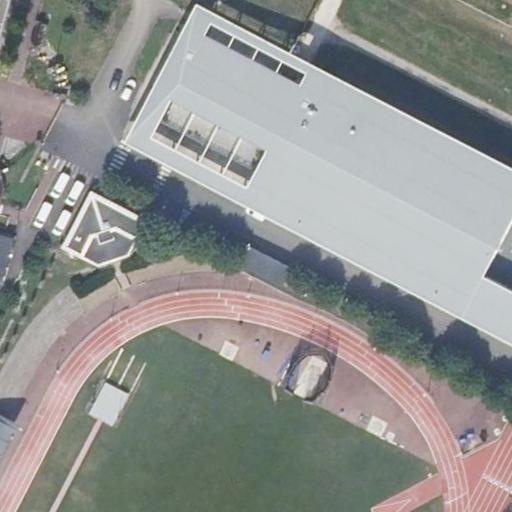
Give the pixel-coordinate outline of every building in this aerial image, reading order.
[(511,165),(198,2),(125,142),(511,341),(511,311),(507,309),(504,313),(473,297),(467,309),(431,291),(433,287),(426,283),(424,287),(311,229),(313,225),(306,221),(304,225),(268,206),(292,161),(268,148),(257,170),(248,186),(153,136),(172,98),(160,92),(186,43),(197,48),(205,33),(206,34),(213,22),(308,71),(303,80),(327,92),(335,76),(511,167),(511,165)] [(197,48),(186,43),(160,92),(172,98),(161,121),(257,170),(268,148),(292,161),(268,206),(304,225),(306,221),(313,225),(311,229),(424,287),(426,283),(433,287),(431,291),(467,309),(473,297),(504,313),(507,309),(511,311),(511,167),(335,76),(327,92),(303,80),(301,83),(206,34),(205,33),(197,48)] [(35,55),(36,55),(36,54),(41,47),(42,45),(41,44),(40,43),(38,42),(37,43),(31,52),(30,53),(31,55),(32,56),(34,56),(35,55)] [(51,74),(52,74),(61,70),(62,69),(62,68),(62,66),(61,65),(59,64),(50,68),(49,69),(48,70),(48,71),(48,73),(49,74),(51,74)] [(146,219),(93,192),(66,246),(84,256),(100,264),(128,253),(136,238),(146,219)] [(0,233),(0,276),(1,276),(12,236),(0,233)] [(291,268),(247,244),(238,262),(282,286),(291,268)] [(110,377),(134,388),(149,357),(125,345),(110,377)] [(0,445),(11,426),(0,420),(0,445)]
